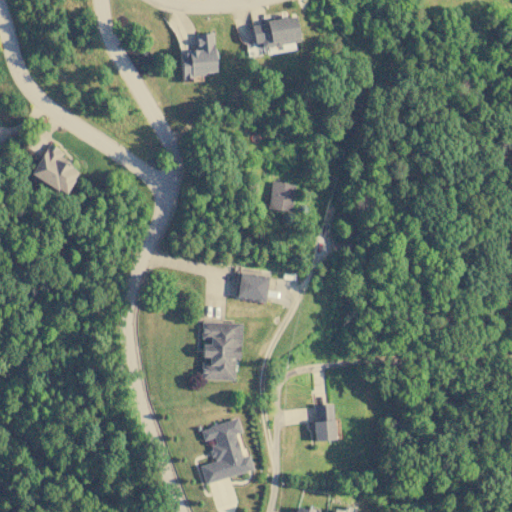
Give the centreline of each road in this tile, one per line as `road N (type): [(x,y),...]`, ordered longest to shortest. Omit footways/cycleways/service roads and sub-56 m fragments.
road 1 (residential): [(181,511),(137,384),(129,315),(169,187),(162,128),(133,83),(110,0)]
road 2 (residential): [(3,0),(18,75),(169,187)]
road 3 (residential): [(309,279),(264,359),(261,396),(277,467),(270,511)]
road 4 (residential): [(303,0),(211,14),(160,0)]
